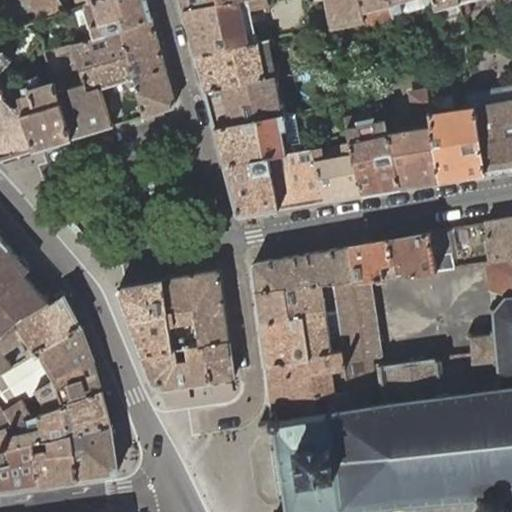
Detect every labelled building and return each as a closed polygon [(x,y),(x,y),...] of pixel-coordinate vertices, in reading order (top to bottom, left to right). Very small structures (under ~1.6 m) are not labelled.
[(29,0),(41,20),(66,10),(59,0),(29,0)] [(153,18),(148,0),(95,0),(90,2),(85,4),(87,9),(85,10),(91,27),(92,27),(95,37),(105,34),(122,29),(153,18)] [(219,2),(218,0),(181,0),(184,10),(219,2)] [(231,0),(219,2),(184,10),(196,53),(258,40),(256,32),(250,7),(253,7),(267,4),(265,0),(231,0)] [(365,21),(360,0),(325,0),(331,28),(365,21)] [(360,0),(365,21),(365,26),(394,18),(393,15),(389,0),(360,0)] [(433,0),(389,0),(393,15),(403,12),(406,14),(424,7),(425,5),(434,1),(433,0)] [(504,0),(459,0),(460,1),(463,15),(471,12),(467,0),(496,0),(497,4),(505,2),(504,0)] [(176,103),(153,18),(122,29),(135,76),(145,115),(174,107),(176,103)] [(135,76),(122,29),(105,34),(108,45),(95,48),(92,38),(73,43),(85,82),(88,90),(100,87),(112,83),(120,81),(135,76)] [(105,34),(95,37),(92,38),(95,48),(108,45),(105,34)] [(260,40),(258,40),(196,53),(206,90),(268,78),(274,77),(273,70),(268,44),(266,38),(260,40)] [(85,82),(73,43),(65,45),(68,53),(61,55),(68,76),(71,86),(58,90),(73,137),(112,125),(100,87),(88,90),(85,82)] [(11,60),(3,52),(0,55),(0,94),(1,93),(5,89),(13,79),(11,75),(15,71),(7,64),(11,60)] [(55,79),(50,66),(44,68),(48,84),(41,86),(38,75),(27,80),(29,85),(23,87),(25,95),(19,97),(22,106),(36,148),(73,137),(58,90),(55,82),(55,79)] [(71,86),(68,76),(55,79),(55,82),(58,90),(71,86)] [(279,83),(278,76),(274,77),(268,78),(206,90),(216,127),(285,114),(283,102),(281,94),(279,83)] [(0,158),(1,159),(36,148),(22,106),(19,97),(13,79),(5,89),(1,93),(0,94),(0,158)] [(511,85),(473,91),(473,92),(475,104),(486,172),(511,168),(511,85)] [(431,112),(427,90),(411,92),(414,110),(420,113),(386,119),(401,187),(441,180),(431,112)] [(441,180),(486,172),(475,104),(473,92),(465,93),(467,106),(431,112),(441,180)] [(382,102),(381,94),(367,97),(369,105),(382,102)] [(364,193),(401,187),(386,119),(386,118),(382,102),(369,105),(371,112),(373,121),(348,126),(351,141),(364,193)] [(302,151),(295,112),(285,114),(288,129),(283,130),(288,153),(302,151)] [(285,114),(216,127),(226,164),(270,156),(279,155),(288,153),(283,130),(288,129),(285,114)] [(326,200),(364,193),(351,141),(343,143),(345,153),(326,157),(324,147),(314,149),(326,200)] [(343,143),(324,147),(326,157),(345,153),(343,143)] [(279,207),(326,200),(314,149),(302,151),(288,153),(279,155),(281,165),(272,167),(279,207)] [(270,156),(272,167),(281,165),(279,155),(270,156)] [(241,214),(279,207),(272,167),(270,156),(226,164),(239,213),(241,214)] [(511,217),(486,221),(491,261),(511,258),(511,217)] [(393,264),(394,276),(405,274),(437,269),(454,267),(448,228),(430,230),(389,238),(393,264)] [(5,241),(0,234),(0,341),(3,338),(28,316),(51,302),(26,273),(30,269),(28,267),(27,264),(5,241)] [(350,245),(357,281),(380,277),(385,277),(394,276),(393,264),(389,238),(350,245)] [(334,279),(335,284),(357,281),(350,245),(256,261),(253,265),(256,291),(323,281),(334,279)] [(511,258),(491,261),(489,262),(492,291),(502,293),(504,292),(508,296),(511,295),(511,258)] [(168,312),(129,319),(142,355),(191,346),(207,343),(231,340),(221,270),(218,268),(162,277),(168,312)] [(117,289),(129,319),(168,312),(162,277),(120,284),(117,289)] [(344,349),(354,409),(374,406),(370,365),(370,358),(386,356),(385,353),(384,353),(381,338),(383,338),(382,334),(381,334),(379,319),(380,319),(380,315),(378,315),(376,300),(377,300),(376,297),(375,297),(373,285),(381,284),(380,277),(357,281),(335,284),(337,297),(339,310),(344,349)] [(326,312),(328,312),(325,299),(337,297),(335,284),(334,279),(323,281),(256,291),(261,321),(326,312)] [(502,293),(492,291),(493,307),(495,307),(504,297),(502,293)] [(511,511),(511,295),(508,296),(504,292),(502,293),(504,297),(495,307),(493,307),(490,305),(489,309),(494,311),(495,328),(490,329),(490,332),(474,333),(469,330),(467,333),(472,337),(473,354),(438,358),(437,356),(428,358),(428,357),(425,357),(425,358),(398,362),(397,361),(394,361),(394,362),(390,363),(389,362),(387,362),(378,364),(378,367),(380,367),(383,388),(386,387),(388,401),(385,401),(385,404),(374,406),(354,409),(260,422),(261,427),(272,443),(273,447),(275,447),(276,456),(274,456),(275,460),(277,459),(280,479),(278,479),(278,482),(280,482),(281,491),(279,491),(280,496),(275,511),(327,511),(342,510),(342,511),(353,511),(353,509),(388,504),(389,509),(391,509),(390,511),(511,511)] [(0,373),(37,351),(49,345),(68,334),(83,326),(65,293),(56,299),(51,302),(28,316),(3,338),(0,341),(0,373)] [(261,321),(267,363),(308,357),(332,352),(344,349),(339,310),(328,312),(326,312),(261,321)] [(90,345),(83,326),(68,334),(49,345),(37,351),(0,373),(0,411),(5,410),(7,409),(23,399),(36,390),(55,380),(95,359),(90,345)] [(236,375),(231,340),(207,343),(213,382),(233,379),(236,375)] [(191,346),(142,355),(153,382),(164,389),(213,382),(207,343),(191,346)] [(272,404),(260,422),(354,409),(344,349),(332,352),(308,357),(267,363),(272,404)] [(5,410),(0,411),(0,429),(5,427),(15,423),(30,418),(33,416),(39,414),(67,404),(104,390),(95,359),(55,380),(36,390),(40,396),(26,404),(23,399),(7,409),(5,410)] [(370,365),(374,406),(385,404),(385,401),(388,401),(386,387),(383,388),(380,367),(378,367),(378,364),(370,365)] [(112,424),(104,390),(67,404),(39,414),(45,428),(35,432),(33,429),(30,418),(15,423),(5,427),(0,429),(0,449),(3,449),(34,442),(36,442),(72,434),(84,430),(112,424)] [(113,435),(112,424),(84,430),(72,434),(80,477),(118,472),(119,470),(113,435)] [(80,477),(72,434),(36,442),(34,442),(42,483),(80,477)] [(3,449),(0,449),(0,488),(42,483),(34,442),(3,449)]
